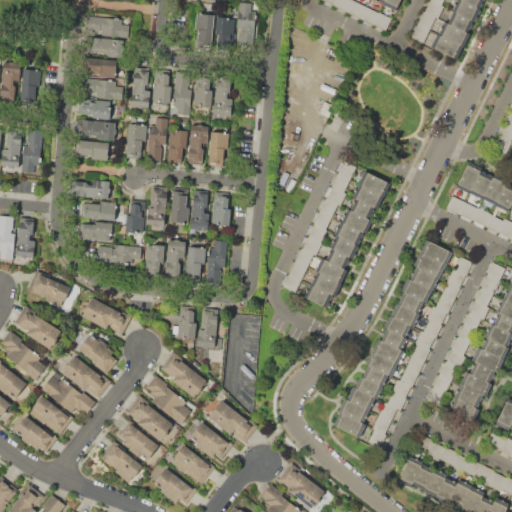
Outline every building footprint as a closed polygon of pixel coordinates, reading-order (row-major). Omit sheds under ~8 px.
[(336,0),(353,0),(347,12),(334,6),(334,5),(336,0)] [(353,0),(366,6),(360,18),(347,12),(353,0)] [(400,0),(395,10),(383,4),(383,3),(384,0),(400,0)] [(431,0),(442,5),(444,6),(438,18),(436,17),(425,12),(431,0)] [(453,11),(452,11),(457,0),(462,0),(480,8),(481,9),(475,22),(473,21),(453,11)] [(462,0),(483,0),(480,8),(462,0)] [(239,2),(251,3),(251,11),(255,11),(252,41),(236,39),(239,2)] [(366,6),(379,12),(373,24),(360,18),(366,6)] [(425,12),(436,17),(430,30),(417,24),(423,11),(425,12)] [(447,23),(453,11),(473,21),(468,33),(447,23)] [(379,12),(391,18),(385,30),(373,24),(379,12)] [(214,15),(211,45),(197,44),(198,29),(195,29),(197,13),(214,15)] [(129,20),(127,37),(106,35),(106,33),(88,31),(89,16),(129,20)] [(217,16),(229,17),(229,19),(234,19),(232,40),(215,39),(217,16)] [(438,34),(444,22),(447,23),(468,33),(469,34),(463,46),(438,34)] [(417,24),(430,30),(423,43),(411,37),(417,24)] [(431,47),(437,34),(438,34),(463,46),(456,59),(431,47)] [(124,40),(123,58),(105,56),(106,53),(86,51),(87,42),(91,42),(91,37),(124,40)] [(117,60),(115,78),(99,76),(99,73),(88,72),(89,65),(84,64),(85,57),(117,60)] [(0,100),(3,62),(22,64),(20,80),(17,80),(15,101),(0,100)] [(23,68),(41,70),(38,101),(20,99),(23,68)] [(131,105),(135,68),(149,69),(147,88),(150,89),(149,107),(142,106),(141,107),(138,107),(136,105),(131,105)] [(176,71),(191,73),(189,89),(192,89),(189,115),(177,114),(178,105),(172,105),(176,71)] [(169,103),(157,102),(158,101),(152,100),(154,84),(156,85),(157,79),(159,79),(159,74),(161,74),(161,73),(168,74),(168,75),(169,75),(168,84),(171,85),(169,103)] [(210,107),(199,105),(199,104),(194,104),(195,89),(197,90),(198,84),(200,84),(200,79),(203,79),(203,77),(209,77),(209,80),(211,80),(210,88),(212,88),(210,107)] [(122,99),(96,97),(97,92),(93,92),(92,93),(83,92),(85,78),(116,81),(115,86),(123,87),(122,99)] [(214,113),(217,81),(222,82),(222,79),(234,80),(230,115),(224,115),(223,115),(220,115),(219,114),(214,113)] [(111,118),(92,117),(92,114),(81,113),(82,105),(84,105),(84,103),(89,104),(90,101),(95,102),(95,100),(113,101),(111,118)] [(324,101),(334,105),(328,117),(319,113),(324,101)] [(168,118),(165,144),(162,144),(161,160),(147,159),(150,125),(155,125),(156,117),(168,118)] [(116,122),(115,140),(97,138),(97,135),(76,133),(77,119),(116,122)] [(505,122),(511,124),(511,137),(511,140),(499,134),(505,122)] [(129,123),(147,125),(146,141),(142,141),(141,159),(126,157),(129,123)] [(191,125),(209,126),(207,143),(204,143),(202,164),(188,163),(191,125)] [(19,166),(1,165),(3,147),(6,148),(8,127),(18,128),(18,133),(22,133),(19,166)] [(181,162),(167,160),(170,128),(188,130),(186,147),(183,147),(181,162)] [(24,145),(27,145),(28,129),(43,130),(39,164),(34,164),(33,172),(22,171),(24,145)] [(211,131),(229,133),(227,149),(224,149),(223,166),(210,165),(210,163),(208,162),(211,131)] [(499,134),(511,140),(504,153),(492,147),(499,134)] [(110,142),(108,161),(91,159),(92,156),(75,154),(77,139),(110,142)] [(337,173),(343,161),(356,167),(350,179),(337,173)] [(469,161),(482,167),(481,170),(469,193),(456,187),(469,161)] [(365,170),(390,183),(384,196),(359,184),(358,183),(365,170)] [(481,170),(493,176),(482,198),(482,199),(469,193),(481,170)] [(333,187),(331,186),(337,173),(350,179),(344,192),(333,187)] [(493,176),(494,173),(507,180),(506,182),(495,204),(482,198),(493,176)] [(108,198),(76,196),(77,190),(73,189),(73,181),(86,182),(88,185),(92,185),(93,179),(109,180),(108,198)] [(506,182),(511,184),(511,201),(509,207),(508,211),(495,204),(506,182)] [(359,184),(384,196),(378,209),(374,207),(356,198),(353,197),(359,184)] [(164,225),(158,225),(157,226),(154,226),(152,224),(147,224),(148,207),(151,207),(153,186),(167,187),(164,225)] [(327,199),(333,187),(344,192),(346,193),(340,205),(338,204),(327,199)] [(190,228),(194,190),(208,191),(206,212),(209,213),(208,229),(201,229),(200,230),(197,230),(195,228),(190,228)] [(170,221),(173,191),(188,192),(186,207),(189,207),(187,223),(170,221)] [(212,223),(215,192),(230,193),(228,208),(231,209),(229,226),(217,225),(217,223),(212,223)] [(465,202),(459,214),(447,207),(452,196),(465,202)] [(320,211),(326,198),(327,199),(338,204),(332,217),(320,211)] [(356,198),(374,207),(369,219),(350,210),(356,198)] [(143,232),(135,231),(135,233),(125,232),(127,215),(130,215),(131,205),(133,205),(133,203),(139,203),(139,200),(145,201),(143,232)] [(115,220),(81,217),(82,202),(101,203),(101,201),(116,202),(115,220)] [(477,208),(472,219),(472,220),(459,214),(465,202),(477,208)] [(491,214),(486,225),(472,219),(477,208),(478,207),(491,214)] [(350,210),(369,219),(372,221),(365,234),(363,232),(341,222),(347,209),(350,210)] [(315,224),(313,223),(320,211),(332,217),(326,229),(315,224)] [(503,220),(498,231),(497,232),(485,226),(486,225),(491,214),(503,220)] [(0,215),(13,216),(11,233),(15,233),(13,260),(1,259),(2,250),(0,250),(0,215)] [(20,217),(34,218),(32,239),(36,240),(34,257),(16,255),(20,217)] [(511,232),(510,237),(498,231),(503,220),(504,218),(511,222),(511,232)] [(341,222),(363,232),(357,245),(336,235),(334,234),(340,221),(341,222)] [(110,240),(78,237),(80,222),(96,223),(96,222),(111,223),(110,240)] [(308,237),(315,224),(326,229),(327,230),(320,243),(308,237)] [(336,235),(357,245),(358,246),(352,259),(349,257),(331,248),(330,247),(336,235)] [(303,249),(308,237),(320,243),(322,244),(316,255),(314,254),(303,249)] [(420,252),(427,239),(452,251),(446,265),(420,252)] [(186,241),(184,258),(179,257),(178,262),(180,264),(179,277),(165,275),(169,240),(186,241)] [(227,241),(223,283),(206,281),(210,247),(214,248),(215,240),(227,241)] [(141,246),(139,264),(98,260),(99,246),(111,247),(111,248),(115,249),(116,244),(141,246)] [(164,245),(163,261),(159,261),(158,273),(145,272),(147,245),(152,245),(152,244),(164,245)] [(206,248),(203,275),(196,274),(195,278),(185,277),(189,246),(206,248)] [(295,261),(301,248),(303,249),(314,254),(307,267),(295,261)] [(331,248),(349,257),(343,269),(325,260),(331,248)] [(416,267),(413,266),(420,252),(446,265),(439,278),(438,278),(416,267)] [(472,262),(466,274),(465,274),(454,268),(460,257),(472,262)] [(325,260),(343,269),(347,270),(341,283),(317,271),(315,271),(321,258),(325,260)] [(289,274),(295,261),(307,267),(301,280),(289,274)] [(488,275),(487,274),(493,262),(505,268),(499,280),(488,275)] [(409,279),(416,267),(438,278),(432,290),(409,279)] [(454,268),(465,274),(458,287),(448,282),(447,281),(453,268),(454,268)] [(70,287),(64,300),(63,299),(61,305),(28,290),(37,270),(50,276),(50,278),(70,287)] [(317,271),(341,283),(334,296),(332,295),(311,284),(317,271)] [(282,286),(289,274),(301,280),(295,292),(282,286)] [(482,288),(488,275),(499,280),(492,294),(482,288)] [(403,292),(401,291),(407,278),(409,279),(432,290),(426,303),(423,302),(403,292)] [(448,282),(458,287),(459,288),(453,301),(441,295),(448,282)] [(311,284),(332,295),(326,308),(303,297),(310,284),(311,284)] [(510,285),(511,286),(511,302),(503,298),(510,285)] [(476,301),(474,300),(480,288),(482,288),(492,294),(486,306),(476,301)] [(398,303),(403,292),(423,302),(417,313),(398,303)] [(441,295),(453,301),(447,313),(446,312),(435,307),(441,295)] [(82,316),(85,312),(83,311),(87,305),(88,306),(92,297),(115,309),(116,307),(132,316),(122,334),(108,326),(107,328),(82,316)] [(503,298),(511,302),(511,318),(499,312),(496,311),(502,298),(503,298)] [(470,313),(476,301),(486,306),(489,307),(483,319),(481,318),(470,313)] [(391,316),(397,303),(398,303),(417,313),(419,314),(413,327),(410,325),(391,316)] [(61,330),(57,337),(58,338),(54,345),(52,344),(50,348),(27,334),(28,331),(15,323),(26,305),(39,313),(38,315),(61,330)] [(435,307),(446,312),(440,324),(429,319),(427,318),(433,306),(435,307)] [(215,347),(197,346),(198,329),(202,329),(204,308),(218,309),(215,347)] [(195,339),(177,338),(179,321),(181,321),(181,316),(184,316),(184,311),(186,311),(186,309),(193,310),(192,311),(194,312),(194,322),(196,322),(195,339)] [(464,325),(463,324),(469,312),(470,313),(481,318),(475,330),(464,325)] [(499,312),(511,318),(511,331),(511,333),(493,324),(499,312)] [(386,329),(384,328),(390,315),(391,316),(410,325),(404,337),(386,329)] [(429,319),(440,324),(441,325),(435,337),(434,337),(423,332),(429,319)] [(493,324),(511,333),(511,337),(507,347),(487,336),(485,336),(491,323),(493,324)] [(458,337),(464,325),(475,330),(469,343),(458,337)] [(381,340),(386,329),(404,337),(406,338),(400,349),(381,340)] [(36,379),(7,356),(10,352),(5,348),(7,346),(1,342),(11,330),(23,339),(21,341),(41,357),(38,360),(46,366),(36,379)] [(423,332),(434,337),(428,349),(416,343),(415,342),(421,331),(423,332)] [(78,348),(90,334),(98,340),(100,338),(108,345),(106,347),(108,348),(108,347),(114,351),(111,355),(117,360),(106,373),(95,364),(96,363),(78,348)] [(487,336),(507,347),(502,358),(481,348),(487,336)] [(452,350),(451,349),(457,337),(458,337),(469,343),(463,355),(452,350)] [(372,352),(379,338),(381,340),(400,349),(404,351),(397,364),(372,352)] [(416,343),(428,349),(430,349),(424,361),(412,355),(411,354),(416,343)] [(481,348),(502,358),(504,359),(498,372),(495,371),(475,361),(472,360),(478,347),(481,348)] [(446,362),(452,350),(463,355),(466,356),(460,369),(458,368),(446,362)] [(368,365),(365,364),(371,351),(372,352),(397,364),(391,377),(387,375),(368,365)] [(194,397),(172,380),(174,378),(161,368),(172,353),(207,380),(202,387),(203,388),(198,394),(197,393),(194,397)] [(412,355),(424,361),(418,374),(406,368),(412,355)] [(76,356),(98,373),(99,372),(111,381),(98,397),(85,387),(84,389),(62,373),(65,369),(64,368),(69,362),(70,363),(76,356)] [(26,384),(15,398),(8,392),(6,394),(0,389),(0,358),(10,367),(8,369),(26,384)] [(439,374),(445,361),(446,362),(458,368),(451,381),(439,374)] [(475,361),(495,371),(489,383),(469,373),(475,361)] [(362,377),(368,365),(387,375),(382,386),(362,377)] [(406,368),(418,374),(411,386),(410,386),(400,381),(406,368)] [(469,373),(489,383),(483,396),(460,384),(466,371),(469,373)] [(181,424),(152,401),(155,396),(151,393),(152,391),(146,387),(156,374),(168,384),(166,386),(186,401),(184,405),(191,411),(181,424)] [(433,387),(439,374),(451,381),(445,393),(433,387)] [(42,389),(52,375),(59,381),(62,378),(82,394),(83,392),(95,402),(84,415),(75,407),(71,412),(42,389)] [(354,387),(360,376),(362,377),(382,386),(383,387),(377,398),(375,397),(354,387)] [(400,381),(410,386),(404,398),(393,392),(392,391),(397,379),(400,381)] [(460,384),(483,396),(477,408),(454,397),(460,384)] [(346,399),(352,386),(354,387),(375,397),(368,410),(346,399)] [(427,399),(433,387),(445,393),(439,405),(427,399)] [(393,392),(404,398),(406,398),(400,410),(397,408),(387,403),(393,392)] [(0,395),(10,404),(1,416),(0,414),(0,395)] [(42,395),(60,409),(61,408),(73,417),(60,434),(46,423),(47,422),(45,421),(43,423),(30,413),(35,408),(33,407),(42,395)] [(160,440),(137,423),(139,421),(126,411),(139,395),(152,405),(151,407),(173,424),(160,440)] [(454,397),(477,408),(480,410),(473,423),(448,410),(454,397)] [(340,412),(338,411),(344,398),(346,399),(368,410),(362,423),(340,412)] [(511,422),(510,427),(509,430),(495,423),(507,398),(511,400),(511,422)] [(222,400),(243,416),(244,415),(257,425),(245,441),(232,432),(230,434),(209,417),(212,414),(210,413),(217,405),(218,406),(222,400)] [(387,403),(397,408),(390,422),(378,416),(385,402),(387,403)] [(334,425),(340,412),(362,423),(366,425),(360,437),(334,425)] [(26,416),(44,430),(45,428),(58,438),(46,453),(38,447),(36,450),(21,438),(22,437),(14,431),(26,416)] [(378,416),(390,422),(384,433),(373,428),(378,416)] [(158,446),(147,461),(139,455),(137,457),(129,450),(130,448),(123,443),(126,439),(119,433),(129,420),(142,430),(141,432),(158,446)] [(202,422),(219,436),(221,434),(234,444),(223,458),(215,452),(211,457),(196,445),(198,443),(190,437),(202,422)] [(373,428),(384,433),(386,434),(380,447),(366,440),(373,428)] [(491,432),(503,438),(498,449),(497,451),(485,445),(491,432)] [(421,434),(433,440),(432,441),(426,454),(414,448),(421,434)] [(503,438),(504,436),(511,439),(511,451),(510,455),(498,449),(503,438)] [(142,466),(129,483),(115,472),(117,470),(101,458),(114,441),(127,450),(125,452),(142,466)] [(432,441),(444,447),(439,458),(438,460),(426,454),(432,441)] [(184,444),(202,458),(203,457),(215,466),(201,483),(187,472),(186,474),(171,462),(176,457),(174,456),(184,444)] [(444,447),(445,446),(457,452),(457,453),(451,464),(439,458),(444,447)] [(457,453),(468,459),(463,470),(462,472),(450,466),(451,464),(457,453)] [(410,456),(423,462),(422,464),(412,484),(411,486),(398,480),(410,456)] [(468,459),(469,457),(482,464),(476,476),(463,470),(468,459)] [(311,508),(290,491),(291,489),(279,479),(292,463),(326,490),(311,508)] [(422,464),(433,469),(423,489),(412,484),(422,464)] [(482,464),(495,470),(494,471),(489,483),(476,476),(482,464)] [(166,467),(184,481),(185,480),(197,489),(186,503),(179,498),(175,503),(160,491),(162,489),(154,483),(166,467)] [(433,469),(434,468),(447,474),(446,477),(437,496),(423,489),(433,469)] [(494,471),(506,477),(501,489),(499,491),(487,485),(489,483),(494,471)] [(0,511),(0,476),(18,490),(5,505),(7,506),(1,511),(0,511)] [(506,477),(507,476),(511,478),(511,493),(501,489),(506,477)] [(446,477),(457,483),(448,501),(437,496),(446,477)] [(457,483),(459,479),(472,485),(472,486),(461,508),(448,501),(457,483)] [(8,511),(21,496),(18,494),(28,483),(44,496),(34,509),(37,511),(36,511),(8,511)] [(269,511),(267,510),(270,506),(261,498),(265,493),(264,492),(268,487),(269,488),(271,484),(283,494),(281,496),(301,511),(300,511),(269,511)] [(472,486),(484,492),(483,496),(475,511),(469,511),(461,508),(472,486)] [(52,494),(65,505),(60,511),(41,511),(45,508),(42,506),(52,494)] [(475,511),(483,496),(494,501),(488,511),(475,511)] [(488,511),(494,501),(496,497),(509,503),(506,510),(505,511),(488,511)]
